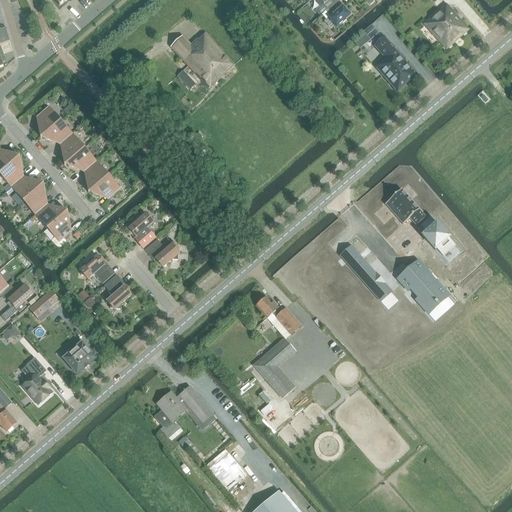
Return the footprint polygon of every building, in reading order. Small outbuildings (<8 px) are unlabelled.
[(322,3),(328,10),(339,1),(337,0),(314,0),(319,6),(322,3)] [(339,1),(328,10),(333,15),(325,22),(331,28),(334,25),(336,28),(352,15),(347,9),(346,10),(339,1)] [(424,24),(446,49),(468,30),(460,21),(459,22),(455,17),(456,17),(446,5),(424,24)] [(206,34),(192,47),(183,37),(178,41),(171,48),(178,56),(209,89),(235,66),(206,34)] [(384,37),(374,46),(386,59),(376,68),(397,92),(417,75),(384,37)] [(182,81),(187,76),(183,72),(178,77),(182,81)] [(41,138),(61,121),(49,107),(39,115),(44,120),(38,125),(40,134),(42,137),(41,138)] [(59,138),(63,143),(73,135),(61,121),(41,138),(41,139),(42,137),(44,140),(53,143),(59,138)] [(64,166),(65,166),(85,148),(73,135),(63,143),(68,148),(62,153),(64,162),(66,165),(64,166)] [(83,165),(87,170),(97,162),(85,148),(65,166),(66,165),(68,167),(77,170),(83,165)] [(0,173),(20,157),(19,157),(18,158),(16,156),(7,152),(1,158),(0,156),(0,173)] [(0,173),(0,175),(11,188),(21,180),(16,175),(22,170),(20,161),(18,158),(20,157),(0,173)] [(88,193),(89,193),(109,176),(97,162),(87,170),(92,175),(86,180),(88,189),(90,192),(88,193)] [(109,176),(89,193),(90,192),(92,195),(101,198),(107,193),(111,198),(121,190),(109,176)] [(11,188),(23,202),(43,184),(42,185),(40,183),(31,180),(25,185),(21,180),(11,188)] [(23,202),(35,216),(45,207),(40,202),(46,197),(44,188),(42,186),(44,185),(43,184),(23,202)] [(139,191),(135,187),(130,192),(134,195),(139,191)] [(425,218),(401,191),(386,204),(397,217),(399,215),(405,222),(410,217),(416,225),(425,218)] [(35,216),(31,220),(33,223),(38,219),(47,229),(67,212),(66,213),(64,210),(55,207),(49,213),(45,207),(35,216)] [(67,212),(47,229),(55,239),(53,241),(57,246),(59,247),(60,247),(61,247),(66,243),(63,240),(69,235),(64,230),(70,225),(68,216),(66,213),(68,212),(67,212)] [(147,216),(146,214),(144,215),(141,215),(141,218),(129,229),(136,237),(134,239),(143,249),(156,238),(147,228),(153,223),(150,219),(150,216),(147,216)] [(454,244),(430,217),(422,225),(427,231),(423,235),(441,255),(454,244)] [(114,230),(109,235),(115,242),(120,237),(114,230)] [(157,240),(145,251),(154,261),(155,260),(163,268),(172,260),(178,260),(178,255),(180,253),(179,252),(179,249),(176,249),(172,244),(166,250),(157,240)] [(340,257),(364,285),(375,275),(351,247),(340,257)] [(82,270),(80,271),(82,273),(81,276),(84,276),(88,280),(94,275),(103,285),(115,274),(106,263),(105,265),(97,256),(88,265),(82,264),(82,270)] [(430,313),(448,297),(434,281),(433,283),(429,278),(431,277),(419,264),(401,280),(412,293),(414,292),(417,296),(416,297),(430,313)] [(124,287),(126,286),(117,275),(104,286),(113,296),(107,302),(110,306),(110,309),(113,309),(114,310),(116,309),(122,310),(122,304),(131,296),(124,287)] [(0,276),(0,295),(9,287),(0,276)] [(13,306),(1,317),(5,322),(17,312),(19,313),(27,307),(23,303),(32,295),(28,291),(28,288),(25,288),(24,286),(23,288),(20,288),(19,291),(8,301),(13,306)] [(84,291),(78,297),(84,303),(90,298),(84,291)] [(51,292),(30,310),(38,319),(48,311),(59,301),(51,292)] [(256,306),(267,319),(286,341),(291,336),(302,327),(297,321),(286,309),(280,313),(277,310),(279,308),(273,302),(271,304),(266,298),(261,301),(259,301),(258,303),(258,305),(256,306)] [(90,299),(85,304),(90,310),(96,305),(90,299)] [(12,325),(0,335),(6,341),(12,337),(14,339),(20,334),(12,325)] [(285,341),(257,367),(281,395),(284,398),(294,390),(291,386),(275,368),(294,351),(285,341)] [(84,370),(85,371),(91,366),(90,365),(97,359),(83,342),(80,344),(79,342),(66,353),(67,354),(62,359),(77,377),(84,370)] [(23,387),(39,405),(52,394),(49,390),(50,388),(44,381),(42,383),(39,378),(47,372),(36,359),(27,366),(36,376),(23,387)] [(5,410),(12,403),(0,389),(0,404),(1,405),(0,406),(0,424),(7,433),(17,424),(5,410)] [(170,394),(158,405),(161,410),(154,416),(166,430),(175,421),(174,420),(185,411),(199,426),(203,423),(212,415),(189,389),(180,397),(182,399),(178,403),(170,394)] [(178,444),(185,451),(190,446),(184,439),(178,444)] [(258,511),(294,511),(279,494),(258,511)]
